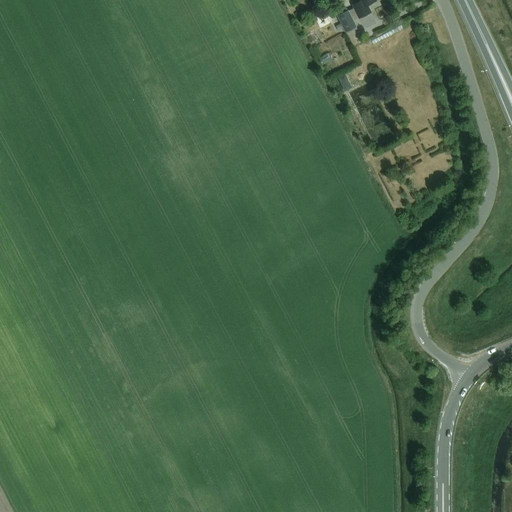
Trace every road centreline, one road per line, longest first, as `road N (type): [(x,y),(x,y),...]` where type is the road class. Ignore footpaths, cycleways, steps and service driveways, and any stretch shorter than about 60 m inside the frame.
road 1 (unclassified): [(467,376),(429,346),(416,317),(427,283),(480,219),(492,179),(488,142),(442,0)]
road 2 (trunk): [(467,376),(445,431),(442,511)]
